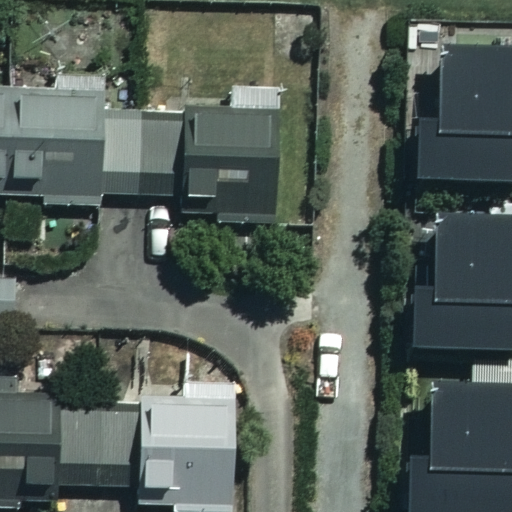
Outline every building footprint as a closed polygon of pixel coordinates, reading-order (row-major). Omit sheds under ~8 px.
[(511,55),(419,55),(419,187),(501,187),(501,160),(501,139),(511,138),(511,55)] [(97,88),(0,87),(0,205),(37,206),(37,215),(104,216),(105,194),(163,195),(164,111),(97,110),(97,88)] [(284,125),(196,125),(196,230),(283,230),(284,125)] [(508,330),(509,307),(511,306),(511,217),(416,216),(413,359),(508,361),(508,330)] [(10,283),(0,282),(0,329),(8,330),(10,283)] [(500,511),(501,475),(511,475),(511,391),(409,389),(406,511),(500,511)] [(229,511),(229,409),(0,410),(0,495),(172,495),(171,511),(229,511)]
